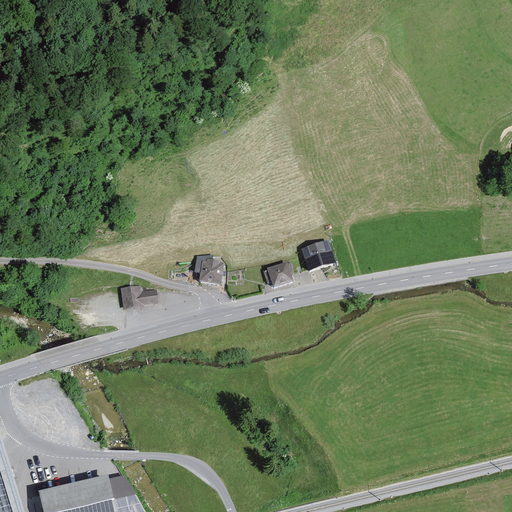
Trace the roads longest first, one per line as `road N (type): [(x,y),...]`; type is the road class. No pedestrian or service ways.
road 1 (secondary): [(0,378),(216,318),(511,263)]
road 2 (unclassified): [(231,511),(211,474),(188,461),(32,441),(11,422),(0,390)]
road 3 (track): [(216,318),(195,290),(138,274),(0,261)]
